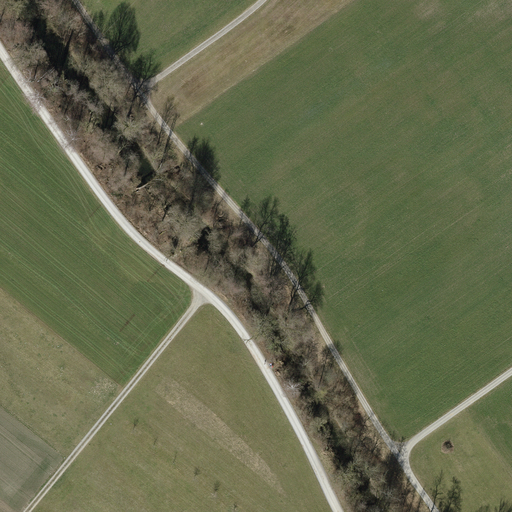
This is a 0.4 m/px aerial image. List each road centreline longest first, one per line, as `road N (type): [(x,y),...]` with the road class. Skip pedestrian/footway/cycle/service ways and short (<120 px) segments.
road 1 (track): [(76,0),(207,178),(293,277),(439,511)]
road 2 (track): [(338,511),(290,409),(231,315),(145,245),(102,197),(0,47)]
road 3 (track): [(26,511),(206,293)]
road 4 (track): [(263,0),(139,91)]
road 5 (track): [(511,375),(399,457)]
